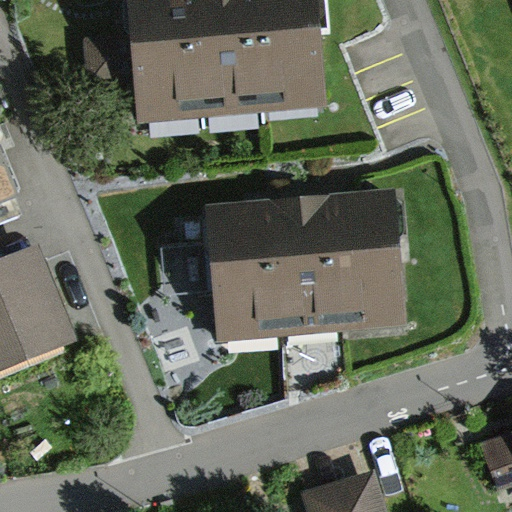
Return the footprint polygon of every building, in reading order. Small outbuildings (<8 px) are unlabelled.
[(190,0),(128,0),(139,123),(200,118),(190,0)] [(252,0),(190,0),(200,118),(262,113),(252,0)] [(314,0),(252,0),(262,113),(323,108),(314,0)] [(0,223),(24,214),(0,153),(0,223)] [(391,198),(328,204),(340,334),(403,328),(391,198)] [(328,204),(265,209),(277,340),(340,334),(328,204)] [(265,209),(202,215),(214,345),(277,340),(265,209)] [(42,246),(0,262),(0,368),(79,338),(42,246)] [(511,438),(490,446),(503,485),(511,482),(511,438)] [(300,511),(388,511),(375,467),(294,491),(300,511)]
